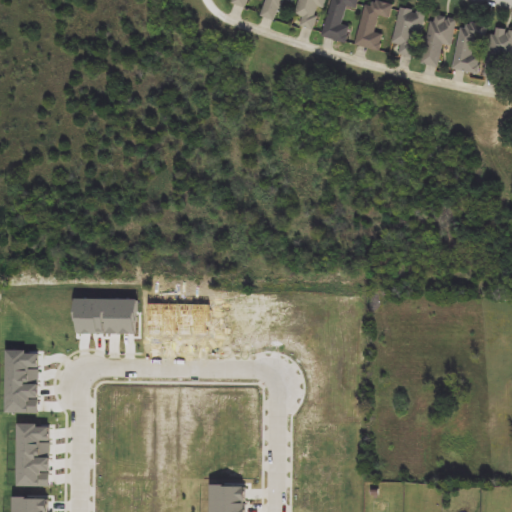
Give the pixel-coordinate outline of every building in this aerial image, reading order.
[(249,0),(246,9),(233,4),(234,0),(249,0)] [(295,0),(295,1),(291,0),(283,0),(277,22),(263,17),(268,0),(295,0)] [(314,30),(294,25),(300,0),(327,0),(325,9),(320,8),(314,30)] [(359,0),(357,9),(347,6),(342,25),(351,27),(346,43),(323,37),(333,0),(359,0)] [(366,4),(373,6),(375,0),(394,5),(391,19),(380,16),(375,32),(384,35),(380,51),(356,45),(366,4)] [(392,53),(403,7),(427,13),(422,35),(418,34),(412,58),(392,53)] [(458,19),(453,46),(443,44),(440,67),(423,64),(432,14),(458,19)] [(454,70),(462,21),(489,25),(486,40),(476,39),(473,55),(482,56),(479,74),(454,70)] [(511,29),(511,74),(489,74),(491,28),(511,29)] [(75,338),(76,304),(90,304),(90,338),(75,338)] [(90,304),(107,304),(107,338),(90,338),(90,304)] [(107,304),(122,304),(122,338),(107,338),(107,304)] [(122,304),(138,304),(138,339),(122,338),(122,304)] [(223,336),(223,305),(238,305),(237,336),(223,336)] [(238,305),(253,305),(253,337),(237,336),(238,305)] [(253,305),(268,305),(268,337),(253,337),(253,305)] [(268,305),(288,306),(287,337),(268,337),(268,305)] [(148,338),(149,307),(163,307),(163,338),(148,338)] [(163,307),(178,307),(179,338),(163,338),(163,307)] [(178,307),(194,307),(194,338),(179,338),(178,307)] [(194,307),(213,307),(213,339),(194,338),(194,307)] [(7,367),(7,353),(39,353),(39,367),(7,367)] [(323,368),(323,354),(355,353),(355,368),(323,368)] [(7,380),(7,367),(39,367),(39,380),(7,380)] [(323,381),(323,368),(355,368),(355,380),(323,381)] [(7,397),(7,380),(39,380),(39,397),(7,397)] [(323,398),(323,381),(355,380),(355,398),(323,398)] [(113,394),(153,395),(153,411),(113,411),(113,394)] [(8,416),(7,397),(39,397),(40,416),(8,416)] [(213,397),(253,397),(253,413),(213,413),(213,397)] [(323,417),(323,398),(355,398),(355,416),(323,417)] [(113,411),(153,411),(153,426),(113,426),(113,411)] [(213,413),(253,413),(253,428),(213,428),(213,413)] [(113,426),(153,426),(153,441),(113,440),(113,426)] [(19,439),(19,427),(50,427),(50,440),(19,439)] [(313,442),(313,428),(345,427),(345,442),(313,442)] [(213,428),(253,428),(253,443),(213,443),(213,428)] [(18,454),(19,439),(50,440),(50,454),(18,454)] [(113,440),(153,441),(153,456),(113,457),(113,440)] [(313,455),(313,442),(345,442),(345,454),(313,455)] [(213,443),(253,443),(253,458),(213,459),(213,443)] [(18,470),(18,454),(50,454),(49,470),(18,470)] [(313,472),(313,455),(345,454),(345,472),(313,472)] [(113,457),(153,456),(153,471),(113,471),(113,457)] [(213,459),(253,458),(253,473),(213,473),(213,459)] [(18,488),(18,470),(49,470),(49,489),(18,488)] [(313,491),(313,472),(345,472),(345,491),(313,491)] [(109,483),(149,484),(149,499),(109,500),(109,483)] [(207,483),(247,483),(247,499),(207,500),(207,483)] [(14,511),(14,493),(53,493),(53,511),(14,511)] [(109,511),(109,500),(149,499),(149,511),(109,511)] [(207,511),(207,500),(247,499),(247,511),(207,511)] [(309,511),(309,502),(341,502),(341,511),(309,511)]
